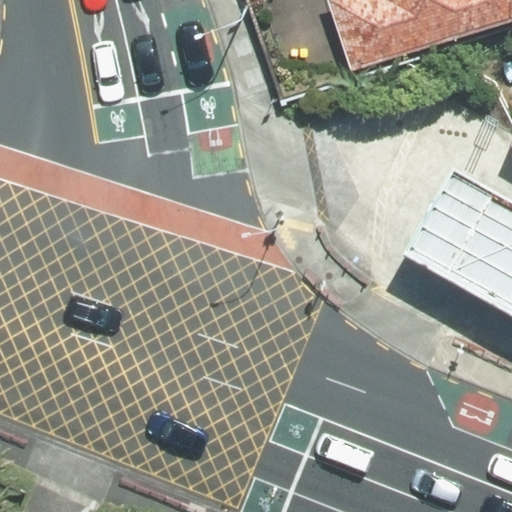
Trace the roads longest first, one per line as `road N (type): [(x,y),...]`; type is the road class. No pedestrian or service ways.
road 1 (primary): [(61,336),(501,511)]
road 2 (secondary): [(72,0),(102,103),(103,168),(61,336)]
road 3 (unknown): [(332,286),(279,423)]
